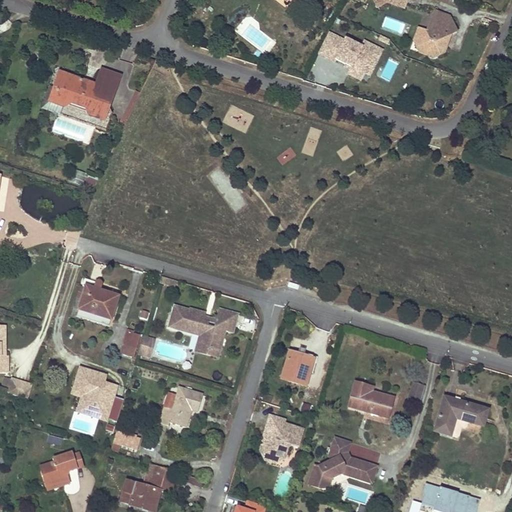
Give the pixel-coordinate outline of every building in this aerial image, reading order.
[(404,10),(407,0),(403,0),(402,4),(390,0),(374,0),(377,8),(386,3),(404,10)] [(431,25),(449,17),(434,12),(429,24),(431,25)] [(442,46),(445,38),(452,35),(456,33),(449,17),(431,25),(429,24),(426,33),(419,30),(414,43),(421,46),(418,54),(428,57),(428,58),(427,59),(432,61),(438,58),(438,57),(444,54),(447,48),(442,46)] [(414,43),(419,30),(416,29),(411,42),(416,53),(418,54),(421,46),(414,43)] [(330,33),(320,54),(335,61),(336,59),(350,66),(346,74),(361,81),(365,73),(371,76),(384,50),(364,40),(362,44),(346,36),(344,40),(330,33)] [(390,39),(381,35),(379,39),(388,43),(390,39)] [(447,48),(452,35),(445,38),(442,46),(447,48)] [(119,78),(100,71),(94,87),(99,89),(105,101),(112,97),(119,78)] [(60,75),(54,90),(74,80),(60,75)] [(54,90),(64,109),(71,105),(85,110),(89,118),(108,109),(105,101),(99,89),(94,87),(88,85),(87,88),(84,87),(85,84),(78,81),(76,83),(74,80),(54,90)] [(64,109),(54,90),(49,104),(64,109)] [(118,123),(124,127),(140,93),(134,90),(118,123)] [(108,109),(89,118),(103,123),(108,109)] [(84,175),(81,186),(93,190),(98,179),(84,175)] [(109,320),(112,308),(116,296),(96,290),(99,281),(96,278),(94,279),(93,281),(91,288),(84,286),(77,310),(109,320)] [(82,278),(80,285),(84,286),(91,288),(93,281),(82,278)] [(188,308),(172,304),(166,325),(194,332),(195,328),(205,331),(202,342),(201,346),(219,350),(225,330),(233,331),(238,312),(220,307),(217,317),(214,326),(209,325),(209,322),(203,320),(205,313),(206,311),(189,307),(188,308)] [(75,316),(107,326),(109,320),(77,310),(75,316)] [(147,320),(149,312),(141,310),(139,318),(147,320)] [(217,317),(205,313),(203,320),(209,322),(209,325),(214,326),(217,317)] [(133,356),(136,346),(139,336),(140,332),(126,328),(125,332),(120,352),(133,356)] [(151,336),(143,333),(138,350),(145,352),(151,336)] [(148,353),(154,336),(151,336),(145,352),(148,353)] [(201,346),(202,342),(197,341),(195,350),(218,356),(219,350),(201,346)] [(311,362),(303,360),(296,357),(297,354),(288,351),(280,378),(303,385),(311,362)] [(81,397),(76,411),(107,421),(108,418),(116,421),(123,400),(115,397),(119,385),(105,380),(106,374),(81,366),(71,394),(81,397)] [(27,401),(31,386),(11,380),(7,394),(27,401)] [(425,385),(413,382),(409,396),(416,398),(415,402),(419,404),(425,385)] [(392,399),(379,395),(370,393),(371,388),(354,383),(347,407),(373,414),(387,418),(392,399)] [(168,420),(176,422),(184,425),(190,407),(196,409),(201,393),(177,385),(175,392),(167,390),(163,404),(158,420),(167,423),(168,420)] [(455,418),(468,422),(481,426),(486,410),(444,397),(433,431),(450,436),(455,418)] [(284,420),(269,415),(264,432),(265,435),(268,436),(266,440),(261,439),(258,449),(264,460),(271,455),(283,459),(287,447),(290,445),(297,447),(302,429),(283,423),(284,420)] [(91,424),(76,420),(74,427),(88,432),(91,424)] [(114,427),(108,424),(106,430),(112,433),(114,427)] [(137,440),(115,433),(111,444),(119,446),(134,451),(137,440)] [(63,439),(50,435),(48,442),(61,445),(63,439)] [(330,460),(314,464),(307,484),(319,488),(323,476),(331,478),(341,473),(347,470),(351,471),(350,476),(370,483),(376,466),(355,459),(354,461),(349,460),(349,458),(347,452),(350,442),(334,437),(329,454),(330,460)] [(9,454),(1,452),(0,455),(0,464),(5,466),(9,454)] [(52,459),(53,463),(46,464),(42,476),(48,478),(51,488),(69,482),(66,474),(68,470),(76,468),(72,456),(71,453),(52,459)] [(83,466),(78,454),(72,456),(76,468),(83,466)] [(153,508),(155,499),(158,490),(161,491),(165,479),(167,471),(148,465),(142,485),(127,480),(121,500),(128,502),(128,504),(137,507),(138,504),(153,508)] [(42,476),(46,490),(51,488),(48,478),(42,476)] [(173,494),(177,483),(165,479),(161,491),(173,494)] [(440,488),(426,484),(421,503),(413,501),(409,511),(419,511),(422,504),(434,508),(433,510),(438,511),(475,511),(479,499),(458,493),(459,491),(440,486),(440,488)] [(234,506),(232,511),(263,511),(265,506),(247,501),(244,509),(234,506)]
